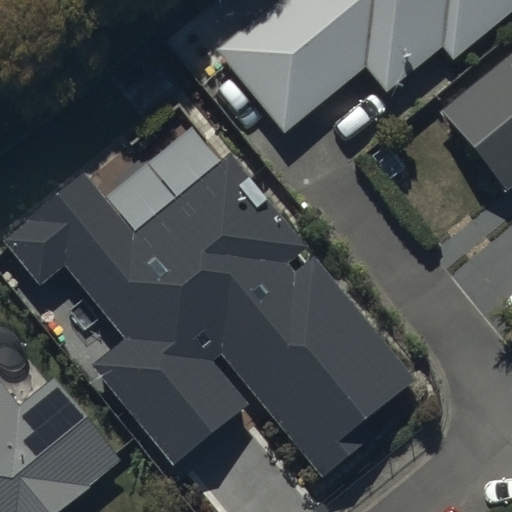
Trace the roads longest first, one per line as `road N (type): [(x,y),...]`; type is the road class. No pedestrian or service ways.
road 1 (residential): [(321,187),(511,407)]
road 2 (residential): [(511,433),(415,511)]
